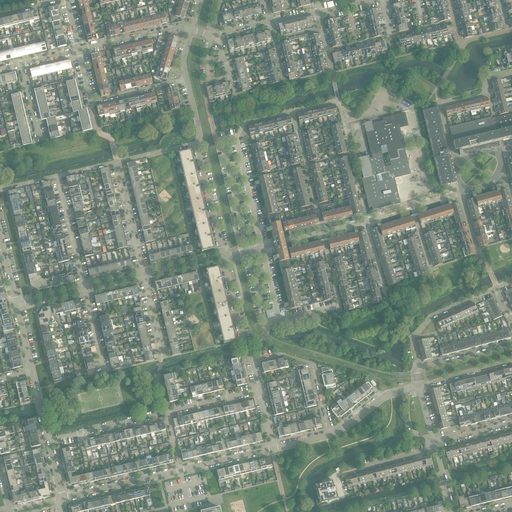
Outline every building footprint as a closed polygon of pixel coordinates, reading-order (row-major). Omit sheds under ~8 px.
[(269,0),(273,14),(285,11),(281,0),(269,0)] [(496,8),(495,5),(498,5),(498,2),(487,5),(488,9),(486,10),(487,11),(496,8)] [(444,6),(447,6),(447,3),(435,6),(436,10),(435,11),(436,12),(445,9),(444,6)] [(467,4),(457,7),(458,10),(455,10),(455,13),(469,9),(468,4),(467,4)] [(256,18),(254,6),(250,7),(249,6),(248,6),(251,16),(254,15),(254,18),(256,18)] [(376,12),(379,11),(378,8),(367,11),(368,16),(366,16),(367,17),(376,15),(376,12)] [(403,8),(394,10),(395,14),(392,14),(392,16),(404,14),(403,9),(404,9),(403,8)] [(246,20),(243,9),(239,10),(239,9),(238,9),(240,18),(243,18),(244,21),(246,20)] [(181,18),(180,20),(183,21),(186,13),(177,11),(175,16),(181,18)] [(228,11),(227,11),(230,21),(233,20),(233,23),(235,23),(233,11),(229,12),(228,11)] [(500,13),(489,16),(490,20),(489,20),(489,21),(499,19),(498,16),(501,15),(500,13)] [(449,14),(438,17),(439,21),(438,21),(438,22),(448,20),(447,17),(450,16),(449,14)] [(313,15),(305,17),(308,29),(313,27),(311,20),(314,20),(313,15)] [(460,20),(457,21),(458,23),(469,20),(468,16),(469,16),(469,15),(459,17),(460,20)] [(305,17),(299,18),(302,30),(308,29),(305,17)] [(299,18),(294,20),(297,31),(302,30),(299,18)] [(370,26),(369,26),(369,27),(379,25),(378,22),(381,21),(381,19),(369,22),(370,26)] [(406,19),(396,21),(397,24),(391,25),(392,28),(395,27),(406,24),(405,20),(406,20),(406,19)] [(294,20),(289,21),(292,32),(297,31),(294,20)] [(289,21),(283,22),(286,34),(292,32),(289,21)] [(283,22),(275,24),(277,29),(279,28),(281,35),(286,34),(283,22)] [(445,24),(448,35),(452,34),(452,35),(454,35),(451,26),(448,26),(447,23),(445,24)] [(492,26),(493,30),(491,31),(492,32),(501,30),(500,26),(503,26),(503,23),(492,26)] [(113,24),(105,26),(108,37),(115,36),(113,27),(113,24)] [(336,25),(337,25),(337,24),(327,26),(328,29),(325,30),(326,32),(337,29),(336,25)] [(472,25),(462,28),(463,31),(460,31),(460,34),(472,31),(471,27),(472,26),(472,25)] [(437,26),(435,26),(437,38),(441,37),(442,38),(443,38),(441,28),(437,29),(437,26)] [(432,41),(430,31),(427,31),(426,28),(424,29),(427,40),(431,39),(431,40),(432,40),(432,41)] [(260,29),(258,30),(262,45),(267,44),(264,32),(261,33),(260,29)] [(383,30),(372,32),(373,37),(371,37),(372,38),(381,36),(381,33),(387,31),(386,29),(383,30)] [(257,34),(254,34),(256,46),(262,45),(258,30),(256,30),(257,34)] [(270,31),(264,32),(267,44),(272,42),(270,31)] [(416,31),(414,31),(416,43),(420,42),(421,43),(422,43),(420,33),(416,34),(416,31)] [(309,36),(308,36),(310,41),(308,41),(309,42),(318,40),(318,37),(320,36),(320,33),(309,36)] [(411,45),(409,36),(406,36),(405,33),(403,34),(406,45),(406,47),(411,45)] [(239,34),(237,35),(240,50),(246,49),(243,37),(240,38),(239,34)] [(254,34),(248,36),(251,47),(256,46),(254,34)] [(340,40),(339,36),(340,35),(340,34),(330,37),(331,40),(328,40),(328,43),(340,40)] [(168,41),(177,44),(179,36),(176,35),(175,37),(170,36),(168,41)] [(236,39),(232,39),(235,51),(240,50),(237,35),(235,35),(236,39)] [(248,36),(243,37),(246,49),(251,47),(248,36)] [(232,39),(227,41),(230,52),(235,51),(232,39)] [(379,40),(381,51),(386,50),(386,51),(387,51),(385,41),(382,42),(381,39),(379,40)] [(153,51),(152,49),(153,49),(151,44),(153,43),(153,40),(145,42),(148,52),(153,51)] [(377,54),(376,53),(377,53),(374,44),(371,45),(370,42),(368,42),(371,54),(371,56),(377,54)] [(320,47),(323,46),(322,44),(311,47),(310,47),(311,52),(321,50),(320,47)] [(360,44),(358,45),(360,56),(365,55),(365,56),(366,56),(364,46),(361,47),(360,44)] [(164,46),(163,51),(165,51),(173,54),(175,49),(166,46),(164,46)] [(282,51),(279,52),(280,54),(293,51),(292,46),(281,48),(282,51)] [(509,55),(502,57),(503,60),(501,61),(502,65),(504,64),(505,68),(511,66),(511,63),(511,62),(511,46),(507,47),(509,55)] [(349,47),(347,47),(350,59),(354,58),(354,59),(355,58),(353,49),(350,50),(349,47)] [(113,49),(111,50),(113,61),(121,59),(119,48),(113,49)] [(345,61),(343,51),(340,52),(339,49),(337,50),(339,61),(344,60),(344,61),(345,61)] [(265,62),(264,63),(264,64),(274,61),(273,58),(276,58),(276,55),(264,58),(265,62)] [(314,57),(315,62),(313,62),(314,63),(323,61),(323,58),(325,57),(325,55),(314,57)] [(163,57),(163,56),(161,56),(160,61),(170,64),(172,59),(163,57)] [(244,57),(235,59),(235,63),(232,63),(233,65),(244,63),(243,59),(244,58),(244,57)] [(294,57),(284,59),(285,62),(282,63),(282,65),(294,62),(293,58),(294,58),(294,57)] [(160,61),(158,66),(160,67),(169,70),(170,64),(160,61)] [(327,65),(316,68),(317,72),(316,72),(316,74),(326,71),(325,68),(328,67),(327,65)] [(268,73),(267,73),(267,74),(276,72),(276,69),(279,68),(278,66),(267,69),(268,73)] [(286,69),(287,72),(284,73),(285,75),(296,73),(295,68),(296,68),(296,67),(286,69)] [(246,69),(247,69),(247,68),(237,70),(238,73),(235,74),(235,76),(247,73),(246,69)] [(163,79),(162,81),(165,82),(167,75),(159,72),(157,78),(163,79)] [(269,79),(270,83),(269,84),(269,85),(279,83),(278,79),(281,79),(281,76),(269,79)] [(249,78),(240,81),(240,84),(237,84),(238,87),(249,84),(248,80),(249,79),(249,78)] [(215,86),(212,86),(214,98),(220,97),(216,81),(214,82),(215,86)] [(218,81),(216,81),(220,97),(225,95),(222,84),(219,84),(218,81)] [(228,82),(222,84),(225,95),(231,94),(228,82)] [(209,87),(208,86),(208,83),(205,84),(206,88),(209,99),(214,98),(212,86),(209,87)] [(175,87),(164,90),(165,95),(176,93),(175,87)] [(437,108),(422,111),(440,187),(455,183),(437,108)] [(400,204),(400,202),(398,193),(394,179),(411,175),(406,154),(405,149),(400,128),(403,128),(408,126),(405,113),(396,115),(392,116),(382,119),(383,121),(372,124),(372,121),(364,123),(364,126),(365,128),(366,133),(371,154),(372,157),(373,156),(374,158),(369,159),(369,156),(365,157),(362,158),(358,158),(363,178),(362,179),(369,208),(372,207),(373,210),(375,210),(377,209),(400,204)] [(511,113),(497,118),(500,131),(498,131),(495,118),(493,119),(492,117),(487,118),(485,118),(485,119),(449,127),(455,151),(455,150),(456,151),(457,152),(459,152),(460,155),(465,154),(467,154),(467,153),(475,151),(476,152),(499,146),(498,141),(498,140),(511,136),(511,156),(507,157),(511,174),(511,175),(511,176),(511,179),(511,113)] [(178,153),(184,177),(197,174),(191,150),(178,153)] [(348,198),(350,207),(321,214),(324,222),(351,216),(352,220),(350,220),(350,222),(352,221),(352,222),(355,221),(354,215),(361,214),(357,196),(347,157),(339,159),(348,197),(347,197),(347,198),(347,199),(348,198)] [(101,173),(99,174),(99,176),(110,173),(109,168),(100,170),(101,173)] [(184,177),(190,202),(203,199),(197,174),(184,177)] [(77,175),(66,178),(67,183),(76,181),(75,178),(77,177),(77,175)] [(282,271),(282,272),(290,303),(286,304),(285,302),(284,303),(284,304),(285,307),(290,306),(291,309),(300,307),(291,269),(291,268),(293,267),(291,258),(324,251),(322,242),(295,248),(294,244),(296,244),(295,242),(294,243),(291,243),(292,249),(286,250),(284,242),(282,232),(288,231),(289,237),(292,236),(294,235),(293,234),(292,234),(291,230),(318,224),(316,215),(283,223),(281,214),(278,215),(278,214),(278,213),(269,175),(260,177),(261,181),(259,181),(255,182),(256,185),(256,187),(258,186),(257,185),(259,184),(261,184),(269,216),(272,227),(268,228),(267,227),(266,227),(266,229),(267,232),(271,231),(272,235),(275,245),(277,256),(273,257),(274,260),(274,262),(276,262),(275,260),(279,259),(282,270),(282,271)] [(471,217),(471,218),(471,219),(481,217),(481,216),(480,215),(477,207),(501,200),(503,209),(503,210),(511,207),(511,206),(507,189),(500,191),(500,190),(499,186),(496,187),(494,187),(495,189),(496,188),(497,191),(497,192),(476,198),(476,197),(475,194),(477,193),(476,192),(475,192),(472,193),(473,198),(473,199),(466,201),(471,217)] [(44,192),(40,193),(41,195),(53,192),(52,187),(43,189),(44,192)] [(20,189),(8,191),(9,197),(18,195),(17,192),(21,191),(20,189)] [(190,202),(196,227),(208,224),(203,199),(190,202)] [(447,200),(446,201),(446,202),(448,202),(449,205),(417,214),(420,224),(453,214),(456,222),(455,222),(455,224),(456,224),(465,221),(464,220),(464,219),(459,203),(452,205),(450,199),(447,200)] [(83,209),(85,209),(84,206),(82,207),(74,209),(75,215),(84,213),(83,209)] [(503,210),(502,211),(503,216),(505,215),(511,213),(511,207),(503,210)] [(376,248),(377,249),(376,249),(377,249),(388,286),(397,283),(385,246),(386,246),(386,245),(385,244),(382,236),(415,226),(412,216),(380,226),(380,223),(381,223),(381,221),(379,222),(376,223),(378,228),(371,230),(376,247),(376,248)] [(27,221),(16,223),(17,228),(26,226),(28,226),(27,223),(29,222),(29,220),(27,221)] [(208,224),(196,227),(202,252),(214,249),(208,224)] [(358,242),(360,251),(360,252),(360,253),(370,250),(369,250),(369,249),(365,232),(358,233),(357,228),(354,228),(354,229),(352,229),(353,230),(354,230),(355,234),(328,240),(330,249),(358,242)] [(30,233),(31,233),(30,231),(29,231),(18,234),(19,239),(28,237),(30,236),(30,233)] [(118,243),(118,247),(116,247),(117,249),(127,247),(126,241),(118,243)] [(187,244),(185,244),(187,255),(193,254),(191,245),(187,246),(187,244)] [(94,249),(84,252),(85,257),(94,255),(93,251),(95,251),(94,249)] [(475,254),(473,249),(465,252),(463,252),(464,257),(466,257),(475,254)] [(67,250),(56,253),(57,258),(68,255),(67,250)] [(68,255),(57,258),(59,263),(70,261),(68,255)] [(124,259),(127,269),(132,268),(130,260),(127,260),(126,258),(124,259)] [(206,269),(212,294),(225,291),(219,266),(206,269)] [(66,272),(69,283),(75,282),(72,271),(66,272)] [(28,276),(32,292),(41,278),(38,276),(39,274),(39,273),(28,276)] [(41,278),(32,292),(48,288),(45,277),(43,280),(41,278)] [(160,280),(155,282),(157,290),(160,289),(161,291),(163,291),(160,280)] [(321,292),(319,292),(330,290),(329,285),(330,285),(331,287),(333,286),(332,284),(320,287),(321,292)] [(225,291),(212,294),(218,319),(230,316),(225,291)] [(100,295),(94,296),(96,305),(100,304),(100,306),(102,305),(100,295)] [(494,297),(485,301),(487,306),(497,302),(496,300),(495,300),(494,297)] [(497,304),(498,303),(497,302),(487,306),(489,311),(498,307),(497,304)] [(469,305),(474,314),(479,312),(475,303),(472,305),(471,304),(469,305)] [(468,306),(465,308),(469,316),(474,314),(469,305),(468,305),(468,306)] [(52,306),(36,310),(50,318),(52,316),(54,317),(55,317),(52,306)] [(142,307),(133,309),(134,312),(132,313),(132,315),(143,312),(142,307)] [(498,307),(489,311),(492,315),(501,311),(500,309),(499,310),(498,307)] [(462,308),(460,309),(465,319),(469,316),(465,308),(462,309),(462,308)] [(458,310),(459,311),(456,312),(460,321),(465,319),(460,309),(458,310)] [(49,321),(50,318),(36,310),(40,326),(51,323),(49,321)] [(275,318),(274,310),(266,312),(267,320),(275,318)] [(501,311),(492,315),(494,320),(502,316),(501,313),(502,313),(501,311)] [(453,312),(451,313),(455,323),(460,321),(456,312),(453,313),(453,312)] [(450,315),(447,316),(451,325),(455,323),(451,313),(449,314),(450,315)] [(236,341),(230,316),(218,319),(224,344),(236,341)] [(443,317),(442,317),(446,327),(451,325),(447,316),(443,318),(443,317)] [(440,319),(437,320),(441,329),(446,327),(442,317),(440,318),(440,319)] [(76,326),(74,327),(74,329),(85,326),(84,321),(75,323),(76,326)] [(2,327),(0,327),(1,332),(3,332),(13,330),(12,324),(2,327)] [(88,337),(77,339),(78,345),(80,344),(89,342),(88,337)] [(182,348),(171,350),(172,356),(181,354),(180,350),(182,350),(182,348)] [(241,357),(231,360),(228,361),(229,366),(232,365),(242,363),(243,363),(242,359),(241,359),(241,358),(241,357)] [(278,360),(280,369),(285,368),(289,367),(287,360),(284,361),(283,358),(278,360)] [(296,368),(296,371),(298,377),(311,374),(309,368),(304,370),(303,366),(307,366),(307,364),(296,361),(293,369),(296,368)] [(120,365),(122,364),(121,362),(110,365),(112,370),(121,368),(120,365)] [(324,372),(325,375),(322,375),(323,381),(334,379),(332,370),(324,372)] [(175,373),(163,376),(165,381),(174,379),(176,378),(175,373)] [(311,374),(298,377),(299,382),(301,382),(312,379),(311,374)] [(62,378),(64,378),(64,376),(53,378),(54,384),(63,382),(62,378)] [(221,377),(216,378),(219,391),(224,390),(222,380),(222,379),(221,377)] [(216,378),(210,380),(213,392),(219,391),(216,378)] [(245,379),(236,381),(237,386),(248,384),(247,378),(245,379)] [(334,379),(323,381),(324,387),(327,386),(328,389),(336,387),(334,379)] [(473,391),(470,380),(467,380),(466,379),(464,380),(467,390),(468,392),(473,391)] [(210,380),(205,381),(208,393),(213,392),(210,380)] [(205,381),(200,382),(203,395),(208,393),(205,381)] [(279,381),(265,384),(266,390),(280,386),(279,381)] [(200,382),(195,383),(198,396),(203,395),(200,382)] [(368,382),(361,387),(367,396),(372,392),(370,389),(372,387),(368,382)] [(195,383),(189,385),(192,397),(198,396),(195,383)] [(302,387),(300,387),(301,392),(313,390),(314,389),(313,384),(302,387)] [(280,386),(266,390),(268,395),(281,392),(280,386)] [(361,387),(356,391),(363,399),(367,396),(361,387)] [(356,391),(352,394),(358,403),(363,399),(356,391)] [(281,392),(268,395),(269,400),(283,397),(281,392)] [(352,394),(347,398),(354,407),(358,403),(352,394)] [(283,397),(269,400),(270,406),(284,402),(283,397)] [(347,398),(343,402),(349,410),(354,407),(347,398)] [(305,408),(316,406),(315,400),(304,403),(305,408)] [(284,402),(270,406),(271,411),(285,407),(284,402)] [(343,402),(338,405),(343,411),(345,414),(349,410),(347,407),(343,402)] [(338,405),(331,411),(336,416),(337,418),(339,416),(340,417),(345,414),(342,410),(338,405)] [(285,407),(271,411),(273,416),(286,413),(285,407)] [(35,424),(26,426),(24,427),(25,432),(27,432),(37,429),(35,424)] [(10,447),(9,447),(0,449),(0,453),(0,455),(12,452),(10,447)] [(186,448),(179,449),(180,454),(181,454),(183,460),(188,459),(186,450),(186,448)] [(227,466),(222,468),(225,481),(231,480),(230,477),(228,468),(227,466)] [(225,481),(222,468),(215,469),(219,483),(225,481)] [(79,485),(77,476),(72,477),(71,473),(66,474),(68,483),(70,482),(70,485),(73,484),(74,486),(79,485)] [(338,500),(335,487),(334,488),(332,480),(324,482),(324,483),(315,485),(316,489),(318,499),(319,503),(329,501),(329,502),(338,500)] [(45,489),(40,490),(42,499),(48,497),(47,495),(50,495),(49,492),(51,491),(49,483),(44,484),(45,489)] [(23,503),(20,495),(16,496),(15,491),(9,492),(11,501),(13,501),(14,503),(17,503),(17,505),(23,503)] [(469,492),(467,493),(468,495),(470,495),(471,497),(470,498),(472,507),(474,506),(477,505),(475,496),(474,494),(470,495),(469,492)] [(71,507),(71,510),(69,511),(80,511),(78,503),(73,505),(73,507),(71,507)]
